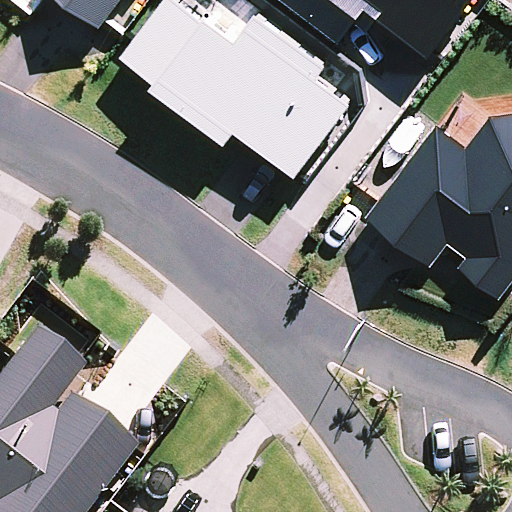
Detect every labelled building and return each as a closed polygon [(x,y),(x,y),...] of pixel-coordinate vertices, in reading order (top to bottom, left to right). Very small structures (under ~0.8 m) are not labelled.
[(72,0),(102,24),(120,0),(72,0)] [(230,139),(239,126),(299,171),(355,99),(321,74),(332,62),(261,9),(241,35),(211,12),(208,15),(188,0),(163,0),(124,52),(160,79),(157,83),(230,139)] [(293,0),(343,39),(360,18),(372,28),(384,13),(433,51),(473,0),(293,0)] [(439,120),(372,211),(434,260),(452,239),(472,252),(463,263),(502,294),(511,281),(511,109),(492,111),(469,143),(439,120)] [(83,371),(33,333),(0,375),(0,511),(88,511),(136,451),(66,398),(54,416),(50,414),(83,371)]
